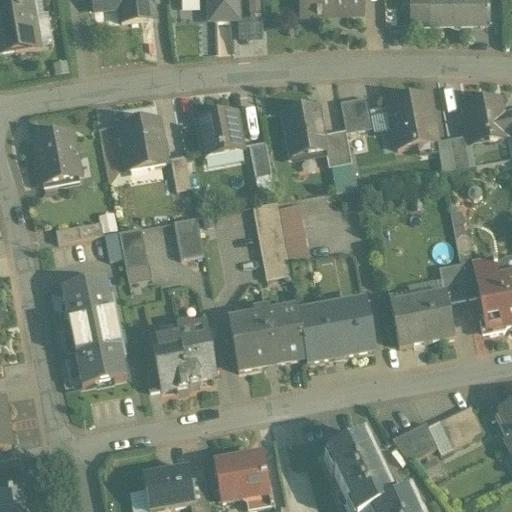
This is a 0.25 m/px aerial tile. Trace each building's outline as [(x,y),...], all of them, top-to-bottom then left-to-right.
[(14,2),(0,4),(0,57),(45,50),(44,48),(34,50),(25,1),(25,0),(14,2)] [(91,0),(93,14),(95,13),(95,11),(108,9),(108,11),(119,10),(121,25),(120,25),(120,26),(152,22),(150,6),(152,6),(150,0),(91,0)] [(178,0),(179,0),(193,0),(208,0),(209,24),(237,23),(235,0),(178,0)] [(296,0),(298,20),(299,20),(299,18),(315,18),(315,22),(320,22),(319,15),(326,15),(327,17),(360,16),(361,18),(362,18),(361,0),(296,0)] [(410,0),(410,29),(486,28),(486,14),(487,14),(487,11),(486,12),(485,0),(410,0)] [(427,97),(387,105),(388,110),(391,128),(396,154),(436,146),(436,145),(432,127),(431,127),(429,117),(430,116),(427,97)] [(366,102),(339,107),(344,135),(345,137),(372,132),(368,113),(366,102)] [(498,102),(463,109),(470,147),(511,138),(511,116),(502,119),(498,102)] [(317,109),(281,115),(289,161),(290,161),(324,155),(326,154),(323,139),(317,109)] [(368,113),(372,132),(391,128),(388,110),(368,113)] [(234,114),(215,118),(215,119),(198,123),(198,121),(196,122),(204,161),(205,161),(204,154),(217,152),(217,154),(222,153),(222,157),(241,154),(234,114)] [(158,122),(120,129),(128,174),(131,174),(130,171),(147,168),(147,171),(166,168),(158,122)] [(70,134),(32,141),(41,188),(61,185),(60,184),(78,181),(78,179),(77,180),(73,161),(75,161),(70,134)] [(344,135),(323,139),(326,154),(324,155),(326,160),(328,172),(332,171),(350,167),(345,137),(344,135)] [(463,140),(448,143),(454,174),(469,171),(463,140)] [(454,174),(448,143),(436,145),(436,146),(442,176),(454,174)] [(264,147),(248,150),(254,182),(270,179),(264,147)] [(324,155),(290,161),(291,167),(326,160),(324,155)] [(185,161),(171,163),(176,195),(191,193),(185,161)] [(355,193),(350,167),(332,171),(336,196),(355,193)] [(276,207),(251,212),(265,284),(289,280),(276,207)] [(203,261),(196,223),(173,228),(180,265),(203,261)] [(100,227),(55,236),(57,248),(102,240),(100,227)] [(141,233),(118,238),(122,262),(125,275),(148,271),(141,233)] [(122,262),(118,238),(104,240),(109,265),(122,262)] [(468,257),(457,259),(459,265),(469,263),(468,257)] [(501,266),(495,267),(494,262),(491,263),(491,264),(472,268),(471,268),(477,300),(484,334),(485,334),(485,336),(489,338),(503,335),(505,332),(505,330),(511,328),(511,260),(503,263),(501,266)] [(469,263),(459,265),(459,268),(465,302),(477,300),(471,268),(472,268),(471,263),(469,263)] [(459,268),(438,272),(443,299),(444,299),(445,306),(465,302),(459,268)] [(148,271),(125,275),(127,287),(150,282),(148,271)] [(106,285),(105,282),(60,292),(64,311),(65,311),(68,325),(67,326),(74,358),(77,372),(81,391),(126,382),(126,380),(125,380),(122,363),(125,363),(112,300),(109,301),(106,285)] [(443,299),(410,305),(408,297),(387,301),(397,351),(452,340),(445,306),(444,299),(443,299)] [(363,311),(324,318),(323,313),(322,313),(323,319),(299,323),(298,318),(296,318),(304,362),(305,367),(333,362),(333,361),(342,359),(342,360),(373,354),(364,305),(362,306),(363,311)] [(268,310),(252,313),(254,320),(228,325),(237,375),(266,369),(266,367),(274,365),(275,368),(304,362),(296,318),(295,313),(269,317),(268,310)] [(193,326),(175,329),(176,334),(160,337),(161,343),(151,345),(154,364),(154,365),(156,375),(157,376),(160,394),(175,391),(176,395),(189,393),(188,388),(200,386),(199,382),(214,379),(210,361),(211,360),(209,349),(208,349),(205,331),(194,333),(193,326)] [(1,404),(0,403),(0,453),(10,452),(1,404)] [(511,406),(497,414),(510,440),(503,443),(510,457),(511,456),(511,406)] [(427,430),(437,451),(436,451),(440,457),(483,436),(469,409),(427,430)] [(427,430),(425,425),(414,431),(427,456),(436,451),(437,451),(427,430)] [(414,431),(391,442),(409,465),(427,456),(414,431)] [(377,511),(395,504),(364,440),(325,459),(351,511),(377,511)] [(261,458),(213,467),(220,507),(222,507),(222,506),(245,502),(246,511),(262,511),(270,511),(261,458)] [(0,466),(0,492),(24,488),(19,462),(0,466)] [(188,471),(142,479),(147,511),(160,511),(169,510),(169,511),(171,511),(194,508),(188,471)] [(15,495),(3,496),(4,499),(0,500),(0,511),(33,511),(31,495),(15,498),(15,495)] [(395,504),(377,511),(416,511),(409,497),(395,504)]
